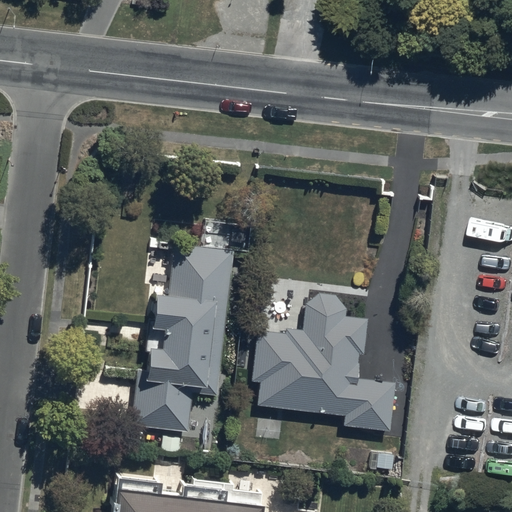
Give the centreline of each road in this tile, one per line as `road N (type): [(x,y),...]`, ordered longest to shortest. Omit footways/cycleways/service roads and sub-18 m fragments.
road 1 (tertiary): [(49,72),(511,121)]
road 2 (residential): [(49,72),(0,481)]
